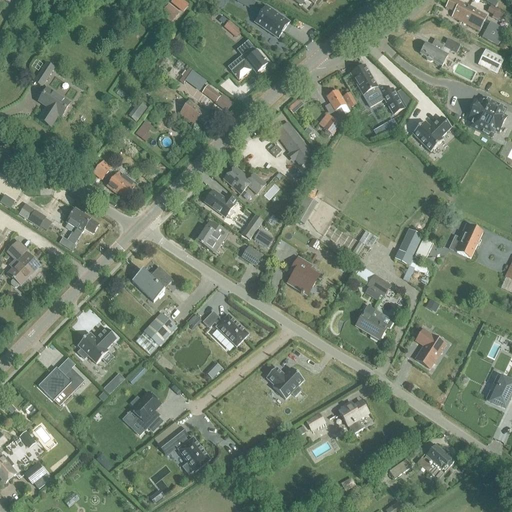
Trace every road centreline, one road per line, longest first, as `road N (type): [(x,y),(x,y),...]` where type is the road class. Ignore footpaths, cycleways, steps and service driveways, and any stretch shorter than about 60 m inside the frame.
road 1 (unclassified): [(511,470),(295,329)]
road 2 (tertiary): [(137,228),(305,67)]
road 3 (tertiary): [(0,369),(137,228)]
road 4 (unclassified): [(295,329),(137,228)]
road 5 (unclassified): [(137,228),(0,142)]
road 6 (residential): [(305,67),(325,68),(426,0)]
road 7 (residential): [(295,329),(195,408)]
